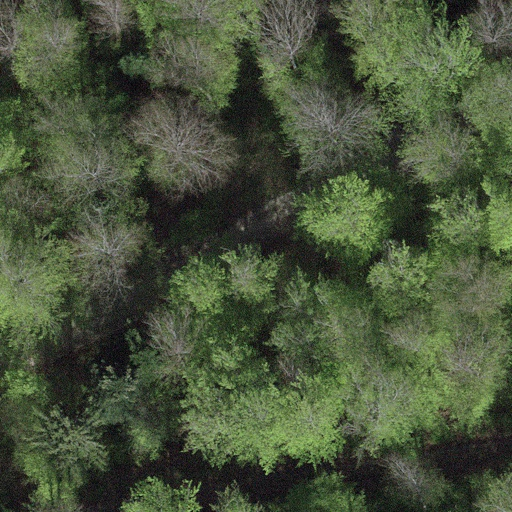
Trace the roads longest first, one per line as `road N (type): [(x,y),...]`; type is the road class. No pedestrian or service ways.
road 1 (track): [(511,106),(0,367)]
road 2 (track): [(511,451),(97,511)]
